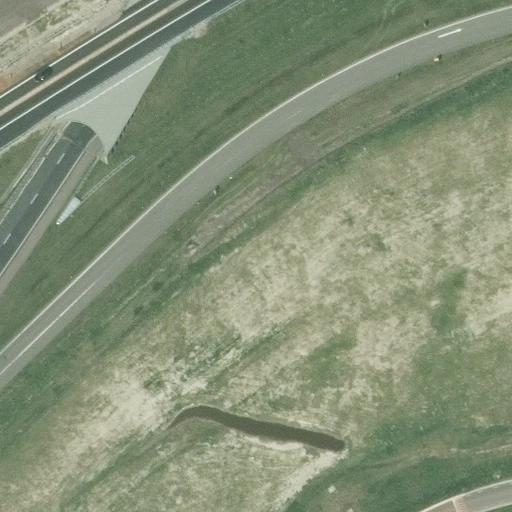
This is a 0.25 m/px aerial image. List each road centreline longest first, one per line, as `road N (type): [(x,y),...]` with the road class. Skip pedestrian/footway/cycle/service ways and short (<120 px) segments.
road 1 (motorway): [(0,365),(156,213),(286,110),(391,55),(511,13)]
road 2 (motorway): [(0,243),(161,0)]
road 3 (motorway): [(0,114),(185,0)]
